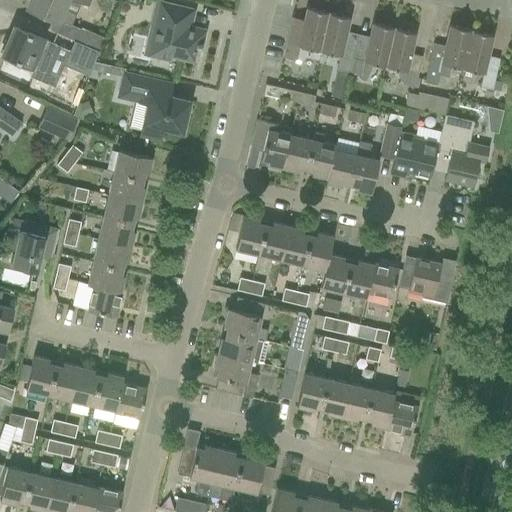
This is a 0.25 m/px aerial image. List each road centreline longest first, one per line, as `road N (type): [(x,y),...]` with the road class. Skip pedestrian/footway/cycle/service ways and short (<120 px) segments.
road 1 (residential): [(397,477),(162,409)]
road 2 (residential): [(440,236),(224,183)]
road 3 (residential): [(224,183),(263,0)]
road 4 (residential): [(170,360),(224,183)]
road 5 (residential): [(170,360),(34,333)]
